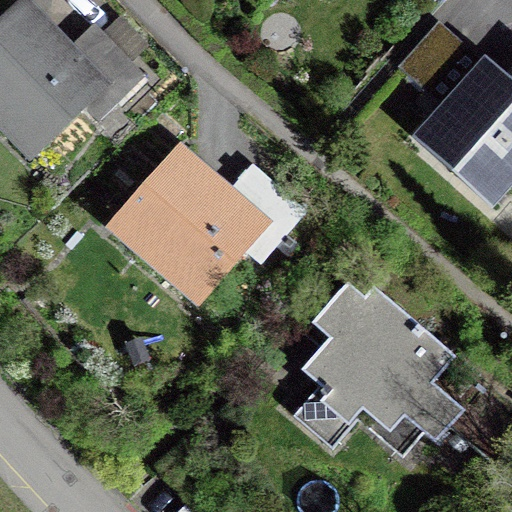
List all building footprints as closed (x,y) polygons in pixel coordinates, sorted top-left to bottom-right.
[(75,61),(24,9),(0,31),(0,121),(32,154),(101,87),(116,103),(143,77),(102,35),(75,61)] [(438,24),(398,68),(423,91),(463,47),(438,24)] [(511,88),(511,89),(485,66),(417,140),(491,207),(511,184),(511,88)] [(237,205),(180,155),(115,230),(199,302),(264,227),(280,240),(303,213),(261,177),(237,205)] [(453,359),(382,299),(372,310),(348,290),(320,323),(337,337),(304,375),(322,390),(300,414),(332,442),(360,410),(376,424),(392,407),(435,444),(462,414),(430,386),(453,359)] [(212,419),(169,465),(215,509),(258,463),(212,419)]
